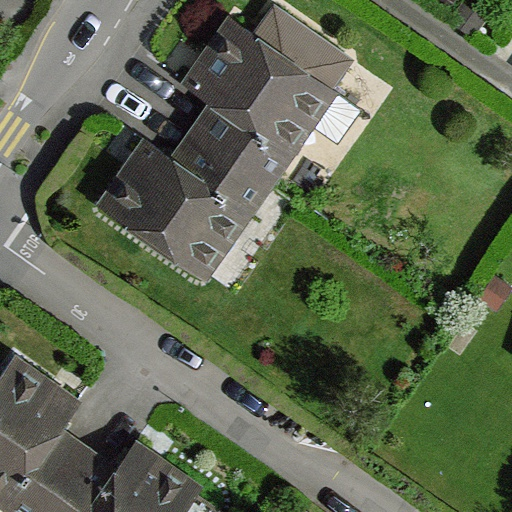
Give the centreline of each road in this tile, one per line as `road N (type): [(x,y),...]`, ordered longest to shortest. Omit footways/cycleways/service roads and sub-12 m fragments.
road 1 (residential): [(0,243),(382,511)]
road 2 (tertiary): [(0,172),(121,0)]
